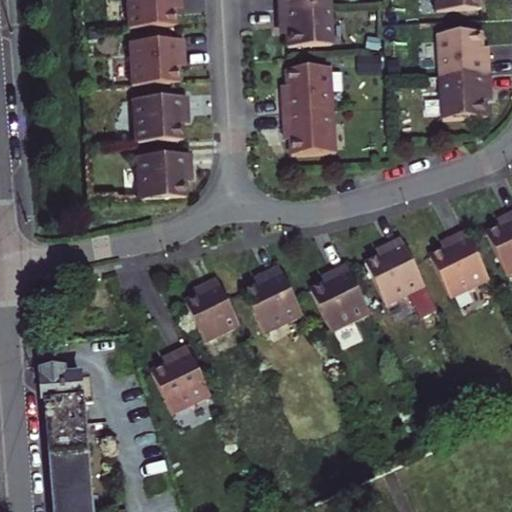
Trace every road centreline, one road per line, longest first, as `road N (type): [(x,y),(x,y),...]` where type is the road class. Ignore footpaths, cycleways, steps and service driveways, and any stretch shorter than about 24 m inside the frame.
road 1 (residential): [(234,210),(317,208),(480,163),(511,139)]
road 2 (residential): [(22,511),(5,271)]
road 3 (residential): [(5,271),(148,240),(234,210)]
road 4 (residential): [(223,0),(234,210)]
